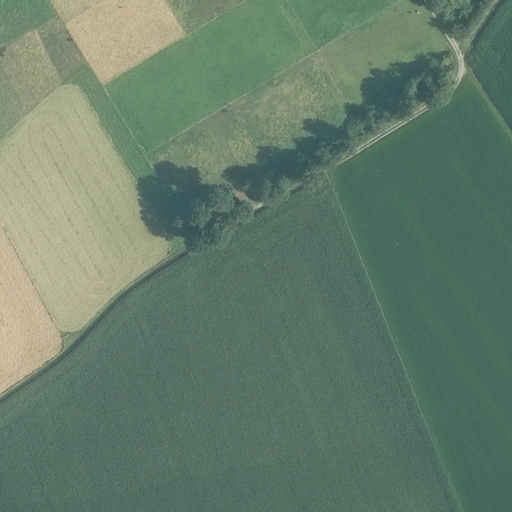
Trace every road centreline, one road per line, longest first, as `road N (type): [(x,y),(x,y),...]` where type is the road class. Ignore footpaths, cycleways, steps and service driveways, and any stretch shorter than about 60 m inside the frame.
road 1 (track): [(461,60),(445,94),(155,270),(58,359),(0,399)]
road 2 (track): [(70,348),(0,214)]
